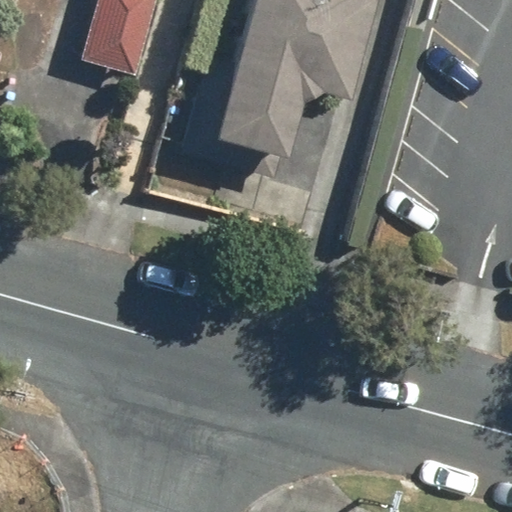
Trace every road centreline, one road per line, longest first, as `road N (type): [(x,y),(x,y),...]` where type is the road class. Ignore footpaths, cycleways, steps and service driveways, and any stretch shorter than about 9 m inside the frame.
road 1 (tertiary): [(511,435),(204,347)]
road 2 (tertiary): [(204,347),(0,291)]
road 3 (residential): [(204,347),(160,511)]
